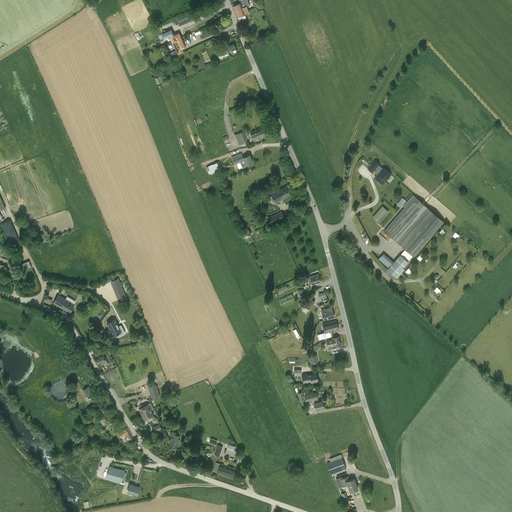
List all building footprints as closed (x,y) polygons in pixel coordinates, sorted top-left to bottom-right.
[(239,0),(241,3),(232,7),(237,18),(248,13),(246,6),(249,5),(247,0),(239,0)] [(170,30),(161,34),(164,40),(170,37),(170,38),(171,38),(172,42),(181,38),(179,33),(175,34),(175,33),(173,34),(171,29),(170,30)] [(181,38),(172,42),(173,43),(174,42),(178,49),(168,54),(170,58),(175,56),(184,52),(182,48),(185,47),(181,38)] [(225,47),(226,49),(219,52),(220,56),(228,53),(236,49),(233,44),(225,47)] [(157,84),(163,82),(161,76),(155,78),(157,84)] [(254,141),(266,136),(263,127),(250,133),(254,141)] [(244,131),(236,134),(240,144),(247,141),(244,131)] [(243,157),(241,153),(235,155),(231,157),(235,164),(240,162),(242,167),(244,168),(246,167),(247,164),(253,162),(250,155),(243,157)] [(375,161),(368,169),(373,173),(374,172),(376,173),(378,174),(375,177),(378,181),(378,182),(380,184),(381,184),(382,183),(382,184),(391,175),(383,168),(382,169),(378,165),(379,164),(375,161)] [(221,170),(218,162),(209,165),(212,173),(221,170)] [(276,202),(284,198),(290,194),(286,186),(271,194),(276,202)] [(413,256),(444,221),(415,196),(384,230),(413,256)] [(401,207),(406,202),(402,198),(397,204),(401,207)] [(373,217),(379,222),(388,212),(382,206),(373,217)] [(282,212),(268,218),(271,224),(285,218),(282,212)] [(19,240),(10,220),(1,224),(10,243),(19,240)] [(388,269),(387,270),(395,277),(408,261),(400,255),(388,269)] [(307,277),(309,285),(320,281),(318,274),(307,277)] [(125,295),(119,279),(118,278),(111,281),(111,282),(118,298),(125,295)] [(74,304),(75,301),(67,296),(66,299),(59,295),(53,303),(70,313),(75,304),(74,304)] [(304,309),(308,312),(315,301),(311,298),(304,309)] [(324,320),(334,316),(332,307),(321,310),(324,320)] [(124,330),(121,325),(118,327),(114,319),(107,323),(114,336),(124,330)] [(323,324),(325,332),(317,334),(319,340),(333,336),(332,330),(338,329),(336,321),(323,324)] [(328,348),(334,346),(340,345),(339,336),(326,339),(328,348)] [(309,354),(310,363),(318,362),(316,355),(312,355),(311,353),(309,354)] [(103,365),(108,362),(106,360),(106,359),(103,355),(95,359),(98,364),(101,363),(103,365)] [(317,381),(316,373),(308,375),(308,374),(302,375),(304,383),(311,382),(317,381)] [(160,396),(156,384),(148,388),(152,400),(160,396)] [(83,389),(87,396),(93,393),(89,386),(83,389)] [(318,402),(317,398),(318,398),(316,393),(305,395),(306,401),(310,400),(310,401),(312,401),(311,399),(314,399),(315,403),(314,403),(316,409),(324,408),(323,401),(318,402)] [(150,409),(151,410),(153,408),(151,403),(147,404),(146,403),(145,404),(144,404),(145,405),(143,406),(142,405),(141,405),(140,405),(139,407),(140,408),(139,409),(141,414),(150,409)] [(153,415),(151,410),(150,409),(141,414),(144,419),(153,415)] [(111,422),(105,413),(104,413),(103,411),(99,413),(101,416),(98,417),(104,426),(111,422)] [(119,438),(126,434),(130,440),(133,438),(127,427),(123,429),(124,430),(117,433),(119,438)] [(178,445),(180,435),(172,433),(170,443),(178,445)] [(217,444),(214,454),(219,456),(222,446),(217,444)] [(342,458),(327,463),(331,474),(346,469),(342,458)] [(231,477),(234,469),(220,464),(217,472),(231,477)] [(107,477),(121,481),(124,471),(110,467),(107,477)] [(350,491),(351,495),(355,493),(354,489),(358,488),(354,478),(349,480),(347,476),(341,479),(342,480),(337,482),(339,488),(348,485),(350,491)] [(133,493),(137,494),(139,486),(130,483),(129,486),(128,491),(133,493)]
